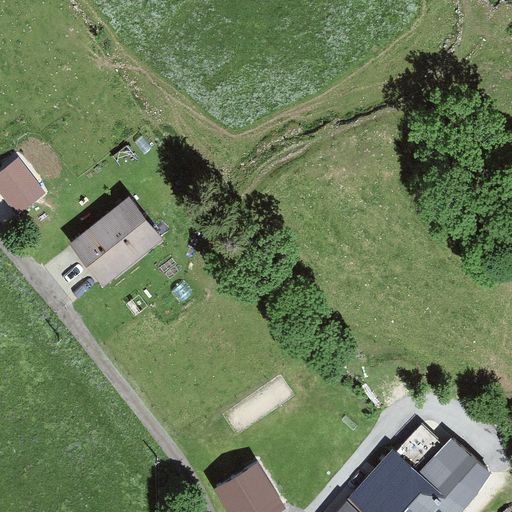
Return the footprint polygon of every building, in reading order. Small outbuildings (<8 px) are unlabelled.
[(42,192),(19,162),(0,176),(0,187),(18,211),(42,192)] [(129,204),(76,245),(105,281),(156,242),(158,245),(161,242),(129,204)] [(398,438),(379,462),(410,492),(390,511),(448,511),(473,479),(465,472),(473,463),(459,448),(450,457),(447,454),(431,470),(398,438)] [(244,511),(258,511),(288,493),(261,452),(223,476),(244,511)] [(390,511),(410,492),(379,462),(335,511),(390,511)]
